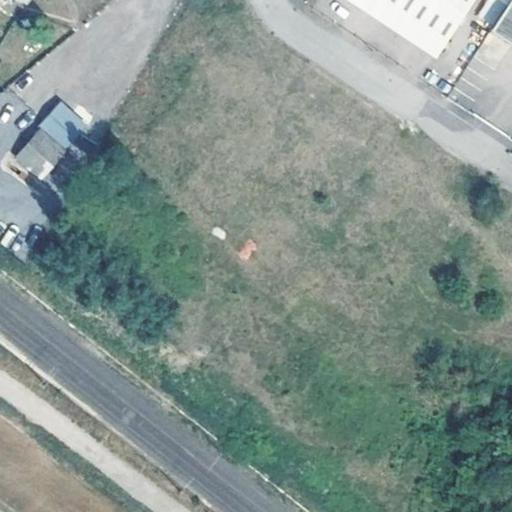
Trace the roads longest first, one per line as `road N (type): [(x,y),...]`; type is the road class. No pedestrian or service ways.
road 1 (unclassified): [(511,175),(277,22),(273,0)]
road 2 (track): [(176,511),(0,380)]
